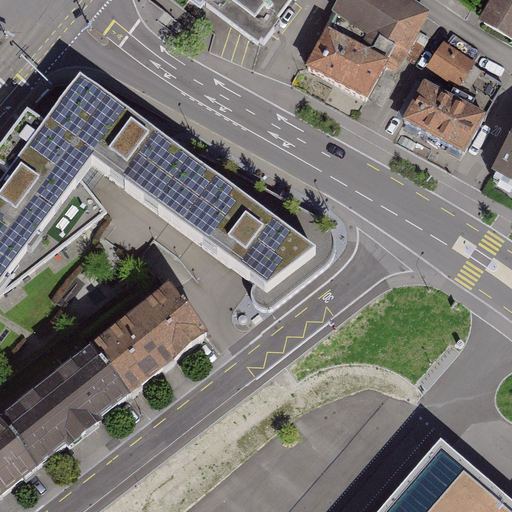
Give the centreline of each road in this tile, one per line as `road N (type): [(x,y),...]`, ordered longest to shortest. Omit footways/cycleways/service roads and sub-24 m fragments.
road 1 (residential): [(64,511),(320,310),(412,216)]
road 2 (secondary): [(67,0),(114,46),(177,86),(412,216)]
road 3 (residential): [(444,236),(511,115)]
